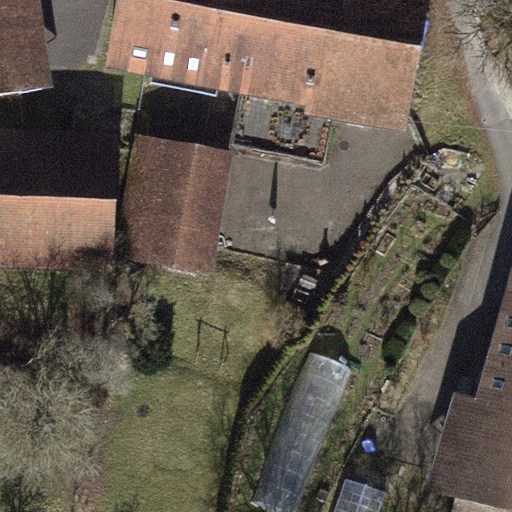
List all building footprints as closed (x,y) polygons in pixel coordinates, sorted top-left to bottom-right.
[(0,0),(0,101),(55,93),(39,0),(0,0)] [(429,0),(119,0),(108,62),(406,120),(429,0)] [(113,136),(0,134),(0,276),(112,277),(113,136)] [(229,154),(148,146),(135,270),(215,278),(229,154)] [(511,511),(511,258),(505,257),(471,403),(449,398),(426,494),(457,501),(454,511),(511,511)] [(298,511),(351,369),(311,354),(257,495),(298,511)]
